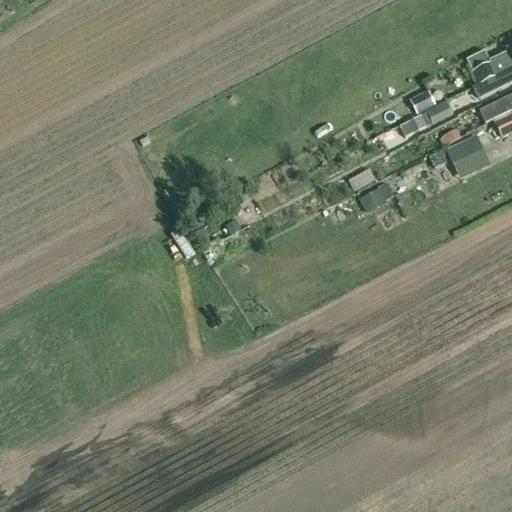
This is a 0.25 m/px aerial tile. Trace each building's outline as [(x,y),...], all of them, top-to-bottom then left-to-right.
[(484,53),(479,55),(465,63),(472,75),(471,75),(477,87),(511,70),(511,51),(489,63),(484,53)] [(511,70),(477,87),(478,88),(474,90),(480,102),(511,85),(511,70)] [(427,94),(409,104),(416,117),(434,108),(427,94)] [(511,98),(479,115),(486,127),(511,114),(511,98)] [(511,116),(493,126),(501,142),(511,136),(511,116)] [(427,129),(425,125),(421,118),(399,130),(405,140),(427,129)] [(459,140),(455,132),(442,138),(439,143),(442,149),(459,140)] [(453,169),(483,154),(476,139),(445,154),(453,169)] [(429,160),(435,172),(446,166),(441,154),(429,160)] [(365,189),(359,177),(348,183),(354,195),(365,189)] [(367,218),(385,208),(378,193),(359,203),(367,218)] [(203,245),(198,233),(190,237),(196,248),(203,245)]
